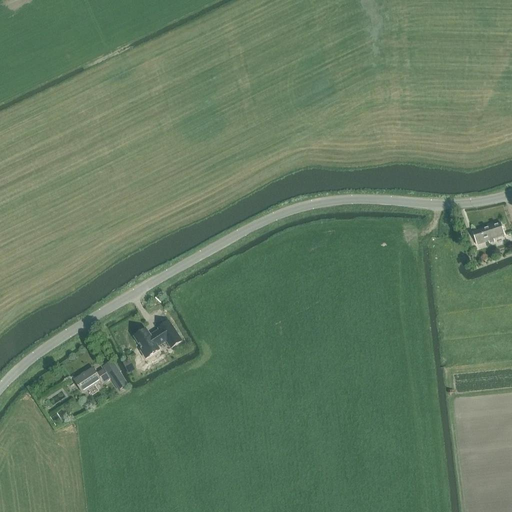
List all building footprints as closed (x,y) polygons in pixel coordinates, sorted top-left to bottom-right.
[(494,240),(505,236),(501,223),(473,232),(477,246),(489,242),(489,244),(495,242),(494,240)] [(157,327),(160,331),(151,337),(145,329),(134,336),(143,349),(141,350),(144,356),(146,358),(159,350),(157,347),(157,346),(166,340),(170,347),(181,340),(168,320),(157,327)] [(123,362),(127,370),(134,367),(130,359),(123,362)] [(128,384),(113,361),(103,367),(118,391),(128,384)] [(102,384),(110,379),(104,370),(96,375),(92,369),(74,380),(82,393),(101,381),(102,384)] [(62,422),(57,414),(51,418),(56,426),(62,422)]
